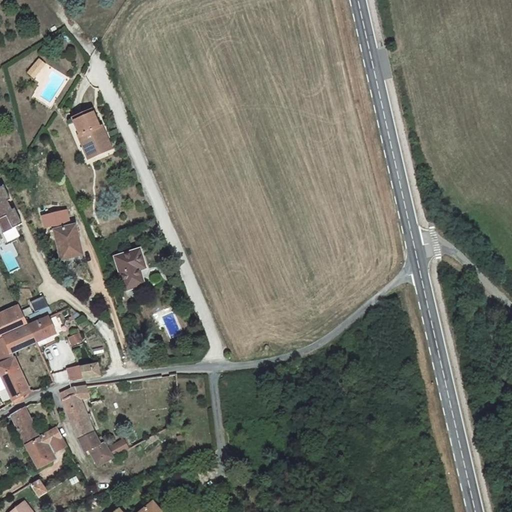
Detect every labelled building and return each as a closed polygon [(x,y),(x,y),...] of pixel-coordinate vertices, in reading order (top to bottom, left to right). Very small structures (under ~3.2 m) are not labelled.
[(39,61),(33,68),(39,73),(45,65),(39,61)] [(33,68),(28,73),(34,78),(39,73),(33,68)] [(92,110),(73,119),(80,136),(78,136),(83,147),(89,145),(94,157),(107,151),(103,143),(108,141),(104,132),(100,134),(97,129),(99,129),(99,128),(92,110)] [(108,141),(103,143),(107,151),(112,149),(108,141)] [(89,145),(83,147),(88,160),(94,157),(89,145)] [(8,187),(0,189),(0,231),(1,235),(22,228),(8,187)] [(70,220),(45,225),(48,235),(55,234),(61,260),(63,268),(83,263),(82,256),(75,226),(71,227),(70,220)] [(140,250),(115,258),(125,291),(144,285),(139,270),(145,268),(140,250)] [(30,302),(38,318),(52,312),(44,296),(30,302)] [(19,307),(0,315),(0,363),(0,364),(0,375),(11,399),(13,404),(24,399),(23,397),(26,396),(24,392),(21,384),(25,382),(12,354),(36,343),(29,327),(28,327),(19,307)] [(48,318),(29,327),(36,343),(55,334),(48,318)] [(94,365),(80,367),(80,369),(83,380),(100,377),(99,371),(97,364),(94,365)] [(80,369),(72,371),(74,381),(83,380),(80,369)] [(0,375),(0,395),(3,403),(11,399),(0,375)] [(74,388),(60,394),(66,411),(71,423),(79,440),(93,434),(91,427),(94,426),(93,422),(90,424),(83,407),(79,400),(89,399),(86,387),(75,388),(74,388)] [(24,408),(11,415),(26,446),(39,439),(39,438),(24,408)] [(125,411),(105,411),(112,423),(125,411)] [(39,439),(26,446),(38,469),(51,462),(43,448),(47,446),(56,442),(62,438),(57,429),(56,429),(39,438),(39,439)] [(93,434),(79,440),(85,453),(89,451),(96,463),(98,462),(104,459),(106,462),(113,458),(108,449),(104,442),(105,442),(101,436),(96,438),(93,434)] [(47,446),(43,448),(51,462),(55,460),(51,453),(66,445),(62,438),(56,442),(47,446)] [(108,449),(113,458),(129,449),(124,440),(108,449)] [(39,481),(31,486),(39,498),(47,493),(50,491),(47,488),(45,490),(39,481)] [(32,511),(24,502),(11,511),(32,511)] [(120,511),(119,509),(115,511),(160,511),(153,503),(147,508),(145,505),(142,507),(144,510),(141,511),(120,511)]
